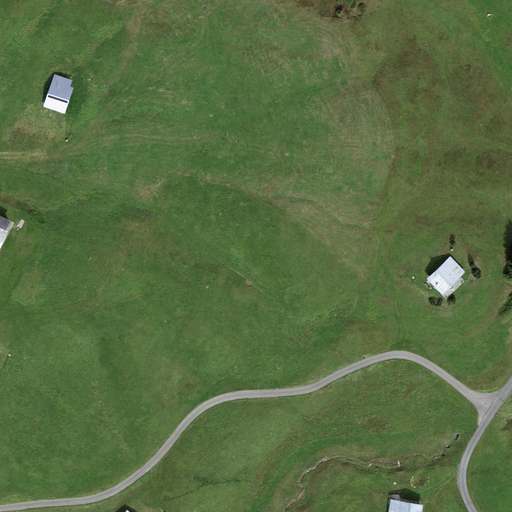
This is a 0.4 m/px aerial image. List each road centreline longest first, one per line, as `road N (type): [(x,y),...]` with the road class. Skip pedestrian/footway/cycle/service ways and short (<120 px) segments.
road 1 (track): [(0,508),(99,497),(136,476),(201,407),(312,388),(379,358),(409,355),(492,407)]
road 2 (unclassified): [(473,511),(461,475),(468,449),(511,380)]
